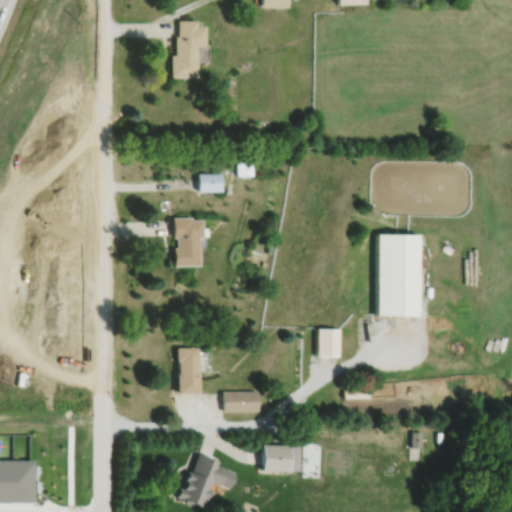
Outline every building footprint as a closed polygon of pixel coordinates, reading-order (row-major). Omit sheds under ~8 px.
[(280,0),(253,0),(254,8),(281,8),(280,0)] [(174,19),(174,34),(171,35),(171,54),(167,54),(167,76),(194,76),(193,44),(201,44),(201,24),(193,24),(193,18),(174,19)] [(234,157),(235,175),(250,174),(249,157),(234,157)] [(194,172),(194,190),(218,190),(218,172),(194,172)] [(167,217),(167,237),(171,237),(171,247),(168,247),(168,265),(193,265),(192,249),(197,249),(196,242),(192,242),(192,237),(196,237),(196,235),(201,235),(201,227),(196,227),(196,219),(185,219),(185,216),(167,217)] [(374,233),(372,315),(414,315),(415,234),(374,233)] [(314,327),(313,355),(334,356),(335,328),(314,327)] [(175,344),(175,357),(177,357),(177,370),(175,370),(176,390),(197,389),(196,344),(175,344)] [(341,398),(365,398),(365,384),(340,385),(341,398)] [(221,388),(221,409),(255,408),(255,388),(221,388)] [(306,412),(305,422),(312,422),(313,412),(306,412)] [(409,429),(409,445),(420,445),(420,429),(409,429)] [(261,441),(261,468),(287,468),(287,467),(297,468),(298,443),(287,443),(287,442),(261,441)] [(318,477),(318,443),(301,443),(301,477),(318,477)] [(197,451),(190,469),(187,468),(183,477),(185,478),(182,486),(178,485),(174,494),(198,503),(201,494),(204,495),(205,492),(207,493),(208,489),(207,489),(208,485),(207,484),(209,479),(218,482),(224,466),(214,463),(216,458),(197,451)] [(0,502),(31,502),(31,459),(0,459),(0,502)]
